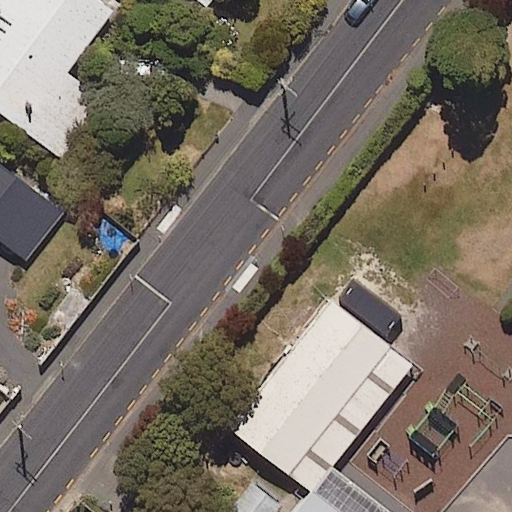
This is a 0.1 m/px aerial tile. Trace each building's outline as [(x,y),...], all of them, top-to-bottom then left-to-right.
[(115,9),(103,0),(0,0),(0,5),(1,7),(0,8),(0,106),(62,156),(112,94),(72,62),(115,9)] [(63,210),(0,159),(0,238),(24,258),(63,210)] [(313,488),(334,463),(413,361),(331,298),(232,425),(313,488)] [(278,511),(287,501),(256,476),(228,511),(278,511)] [(341,511),(313,491),(297,511),(341,511)]
